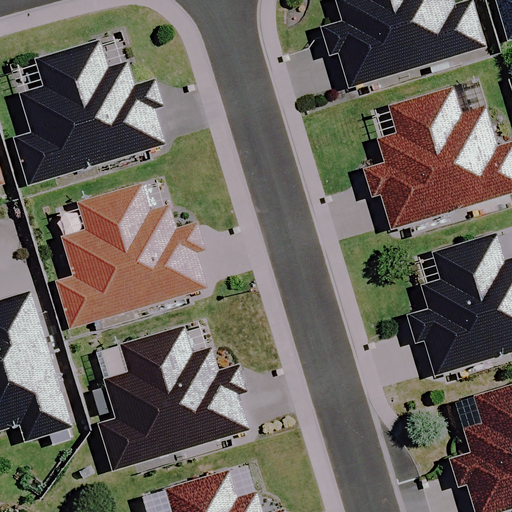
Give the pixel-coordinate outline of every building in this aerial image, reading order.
[(329,0),(335,21),(315,27),(324,56),(332,54),(342,89),(481,49),(466,0),(449,5),(447,0),(329,0)] [(511,0),(489,0),(502,42),(511,38),(511,0)] [(164,70),(143,76),(136,52),(117,58),(109,31),(44,50),(53,78),(27,85),(39,123),(21,129),(36,177),(174,137),(164,102),(172,99),(164,70)] [(371,139),(378,163),(358,168),(367,198),(375,195),(385,230),(511,193),(511,148),(510,141),(492,146),(481,108),(456,115),(448,87),(383,106),(391,133),(371,139)] [(0,178),(9,176),(0,144),(0,178)] [(205,211),(185,217),(178,193),(158,199),(150,172),(86,191),(94,219),(69,226),(80,265),(63,270),(77,319),(215,278),(205,243),(214,240),(205,211)] [(414,286),(421,310),(401,316),(410,345),(418,343),(428,378),(511,353),(511,258),(499,263),(491,235),(426,253),(434,280),(414,286)] [(0,425),(25,418),(31,435),(79,421),(37,283),(2,294),(0,286),(0,425)] [(248,355),(228,361),(221,337),(201,343),(193,316),(129,335),(137,363),(112,370),(124,408),(106,414),(120,462),(259,422),(248,387),(257,384),(248,355)] [(457,429),(464,453),(444,459),(452,488),(461,485),(468,511),(498,511),(511,508),(511,383),(469,396),(477,423),(457,429)] [(294,511),(290,499),(270,505),(263,481),(243,487),(235,460),(171,479),(179,507),(162,511),(294,511)]
